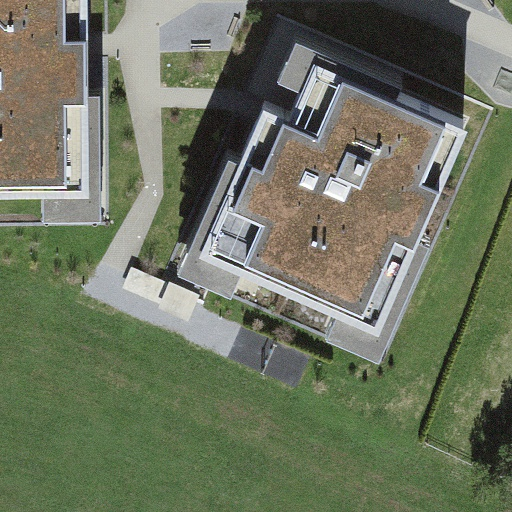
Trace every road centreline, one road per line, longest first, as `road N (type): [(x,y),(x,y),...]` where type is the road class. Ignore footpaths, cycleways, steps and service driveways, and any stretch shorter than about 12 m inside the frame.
road 1 (unknown): [(162,0),(159,176),(124,270)]
road 2 (unknown): [(511,55),(388,0)]
